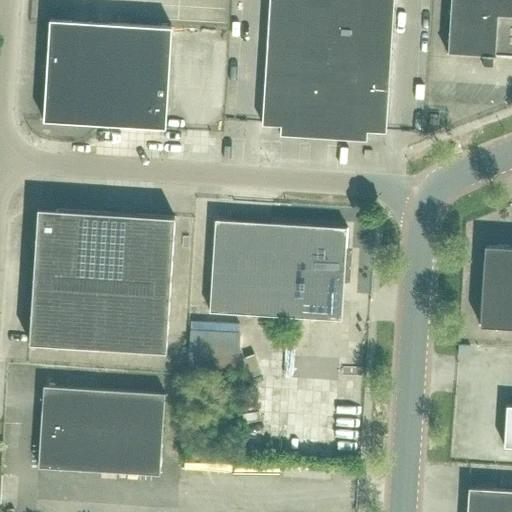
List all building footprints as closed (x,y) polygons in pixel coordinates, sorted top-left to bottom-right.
[(268,0),(261,124),(280,126),(279,135),(366,139),(366,131),(386,132),(393,0),(268,0)] [(482,66),(492,67),(493,55),(511,56),(511,0),(450,0),(447,51),(446,50),(446,52),(483,54),(482,66)] [(43,120),(104,124),(110,23),(49,19),(43,120)] [(110,23),(104,124),(165,128),(171,26),(110,23)] [(29,343),(166,351),(175,216),(56,209),(37,226),(36,226),(29,343)] [(209,311),(341,319),(347,227),(215,219),(209,311)] [(479,326),(511,327),(511,245),(484,244),(479,326)] [(38,466),(159,474),(164,393),(43,385),(38,466)] [(511,404),(506,405),(503,446),(511,446),(511,404)] [(511,511),(511,489),(468,487),(466,511),(511,511)]
